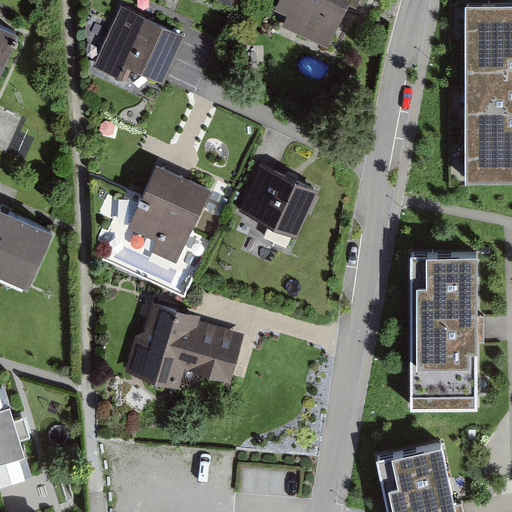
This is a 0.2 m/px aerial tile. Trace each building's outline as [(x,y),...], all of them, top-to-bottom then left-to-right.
[(277,0),(272,14),(288,20),(283,33),(329,52),(348,6),(357,10),(361,0),(277,0)] [(511,0),(466,0),(466,175),(511,174),(511,0)] [(187,33),(121,3),(93,65),(127,80),(133,67),(165,81),(187,33)] [(0,57),(10,34),(0,29),(0,57)] [(209,188),(155,167),(129,231),(150,239),(145,253),(178,266),(209,188)] [(316,193),(263,168),(240,214),(294,240),(316,193)] [(125,193),(117,217),(129,221),(137,197),(125,193)] [(54,226),(0,200),(0,269),(28,282),(54,226)] [(478,248),(411,248),(411,404),(478,404),(478,248)] [(199,319),(201,312),(153,299),(145,329),(137,334),(126,370),(180,386),(185,365),(231,379),(245,332),(199,319)] [(4,383),(0,384),(0,482),(32,473),(4,383)] [(377,454),(389,511),(458,511),(443,440),(377,454)] [(8,511),(44,500),(37,478),(1,490),(8,511)]
